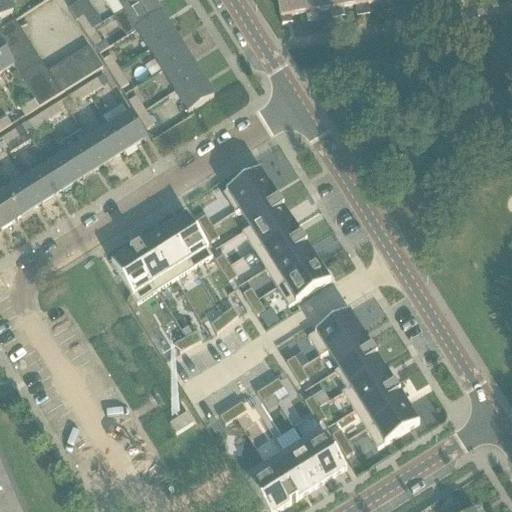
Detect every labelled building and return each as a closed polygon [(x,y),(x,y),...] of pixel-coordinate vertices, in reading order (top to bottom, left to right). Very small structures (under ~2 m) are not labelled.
[(0,0),(0,32),(15,23),(11,16),(12,16),(2,0),(0,0)] [(101,0),(113,18),(123,12),(141,0),(101,0)] [(141,0),(123,12),(136,32),(162,16),(161,16),(150,0),(141,0)] [(293,26),(292,19),(306,17),(303,0),(277,0),(282,27),(293,26)] [(317,22),(316,15),(331,12),(329,0),(303,0),(306,17),(307,24),(317,22)] [(342,18),(341,11),(356,9),(354,0),(329,0),(331,12),(332,20),(342,18)] [(367,14),(366,7),(381,5),(379,0),(354,0),(356,9),(357,16),(367,14)] [(392,10),(391,3),(406,1),(405,0),(379,0),(381,5),(382,11),(392,10)] [(136,32),(149,53),(175,37),(175,36),(173,37),(161,17),(162,17),(162,16),(136,32)] [(83,19),(76,23),(84,36),(92,32),(83,19)] [(0,46),(21,33),(15,23),(0,32),(0,46)] [(92,32),(84,36),(93,50),(101,44),(93,31),(92,32)] [(28,44),(21,33),(0,46),(0,49),(5,58),(28,44)] [(149,53),(162,73),(188,57),(187,57),(186,57),(174,38),(175,38),(175,37),(149,53)] [(34,54),(28,44),(5,58),(12,68),(34,54)] [(0,79),(14,71),(12,68),(5,58),(0,49),(0,79)] [(89,49),(79,55),(92,77),(102,70),(89,49)] [(12,68),(14,71),(18,78),(40,64),(34,54),(12,68)] [(79,55),(68,62),(81,84),(92,77),(79,55)] [(162,73),(175,94),(201,78),(200,77),(199,78),(187,58),(188,57),(162,73)] [(110,58),(102,63),(111,77),(119,72),(110,58)] [(68,62),(57,68),(71,90),(81,84),(68,62)] [(40,64),(18,78),(24,88),(47,74),(40,64)] [(57,68),(47,74),(61,97),(71,90),(57,68)] [(119,72),(111,77),(120,92),(128,87),(128,86),(126,82),(119,72)] [(47,74),(24,88),(33,102),(19,111),(24,120),(61,97),(47,74)] [(97,81),(83,89),(89,98),(102,89),(109,85),(103,77),(97,81)] [(201,78),(175,94),(188,115),(214,99),(213,98),(212,99),(200,79),(201,79),(201,78)] [(89,98),(83,89),(68,99),(74,107),(89,98)] [(136,99),(128,104),(137,118),(145,113),(136,99)] [(56,105),(43,114),(48,123),(62,114),(56,105)] [(145,113),(137,118),(146,133),(154,128),(145,113)] [(48,123),(43,114),(28,124),(33,132),(48,123)] [(129,116),(108,129),(125,156),(126,156),(125,154),(144,142),(145,143),(146,143),(129,116)] [(6,119),(0,122),(0,134),(11,127),(6,119)] [(15,132),(1,141),(6,149),(10,156),(30,143),(21,128),(15,132)] [(108,129),(88,141),(105,168),(106,167),(105,166),(124,155),(125,156),(108,129)] [(88,141),(68,154),(84,181),(85,180),(84,179),(103,167),(104,168),(105,168),(88,141)] [(68,154),(47,168),(63,194),(64,194),(63,192),(83,180),(84,181),(68,154)] [(47,168),(26,181),(43,207),(42,205),(62,193),(63,194),(47,168)] [(260,174),(223,197),(235,217),(239,215),(239,214),(271,194),(260,175),(261,175),(260,174)] [(26,181),(6,193),(22,220),(23,220),(22,218),(41,206),(42,207),(43,207),(26,181)] [(6,193),(0,196),(0,230),(2,233),(1,231),(21,219),(22,220),(6,193)] [(271,194),(239,214),(239,215),(250,231),(250,232),(283,211),(278,204),(271,194)] [(250,231),(241,236),(253,255),(294,230),(283,213),(284,212),(283,211),(250,232),(250,231)] [(185,220),(168,232),(193,272),(212,261),(186,219),(185,219),(185,220)] [(205,219),(197,225),(204,236),(212,231),(205,219)] [(294,230),(253,255),(265,274),(306,248),(301,240),(294,230)] [(212,231),(204,236),(211,247),(219,242),(212,231)] [(168,232),(149,243),(175,284),(193,272),(168,232)] [(139,250),(130,255),(156,296),(175,284),(149,243),(139,250)] [(306,248),(265,274),(277,293),(317,267),(306,249),(307,249),(306,248)] [(112,265),(111,266),(137,308),(156,296),(130,255),(113,266),(112,265)] [(223,259),(215,265),(221,276),(230,270),(223,259)] [(317,267),(277,293),(288,311),(330,285),(329,284),(328,285),(317,267)] [(230,270),(221,276),(228,287),(237,281),(230,270)] [(251,293),(242,298),(249,309),(258,304),(251,293)] [(102,335),(120,324),(103,297),(85,308),(102,335)] [(258,304),(249,309),(256,320),(265,315),(258,304)] [(233,311),(222,318),(227,327),(238,320),(233,311)] [(349,315),(307,341),(320,362),(328,356),(360,336),(349,317),(350,316),(349,315)] [(222,318),(210,325),(216,334),(227,327),(222,318)] [(196,334),(185,341),(190,349),(202,343),(196,334)] [(360,336),(328,356),(338,373),(339,374),(372,353),(371,352),(371,353),(360,336)] [(185,341),(174,348),(179,356),(190,349),(185,341)] [(338,373),(334,376),(346,394),(382,371),(376,362),(377,361),(372,353),(339,374),(338,373)] [(294,361),(286,366),(293,377),(301,372),(294,361)] [(346,394),(342,396),(354,415),(395,390),(394,389),(382,371),(346,394)] [(301,372),(293,377),(300,389),(308,383),(301,372)] [(278,383),(267,390),(272,399),(284,392),(278,383)] [(267,390),(256,397),(261,406),(272,399),(267,390)] [(395,390),(354,415),(365,434),(406,409),(399,398),(400,398),(395,390)] [(312,401),(304,406),(311,417),(319,412),(312,401)] [(241,406),(230,413),(236,422),(247,415),(241,406)] [(406,409),(365,434),(377,453),(419,427),(418,426),(417,427),(406,409)] [(319,412),(311,417),(317,428),(326,423),(319,412)] [(230,413),(219,420),(225,429),(236,422),(230,413)] [(170,427),(176,437),(193,427),(187,417),(170,427)] [(320,432),(301,444),(327,485),(344,474),(345,475),(346,474),(320,432)] [(340,434),(332,440),(338,451),(347,445),(340,434)] [(301,444),(282,456),(308,496),(327,485),(301,444)] [(347,445),(338,451),(346,462),(354,456),(347,445)] [(282,456),(264,467),(289,508),(298,503),(297,503),(308,496),(282,456)] [(264,467),(245,479),(265,511),(282,511),(288,508),(289,509),(289,508),(264,467)] [(0,511),(13,511),(0,481),(0,511)]
